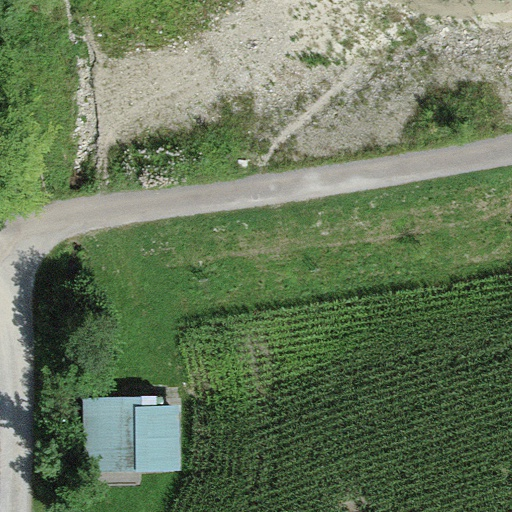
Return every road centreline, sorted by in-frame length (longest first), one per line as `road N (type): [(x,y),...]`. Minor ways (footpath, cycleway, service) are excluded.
road 1 (track): [(0,229),(511,148)]
road 2 (track): [(7,511),(16,381),(0,296)]
